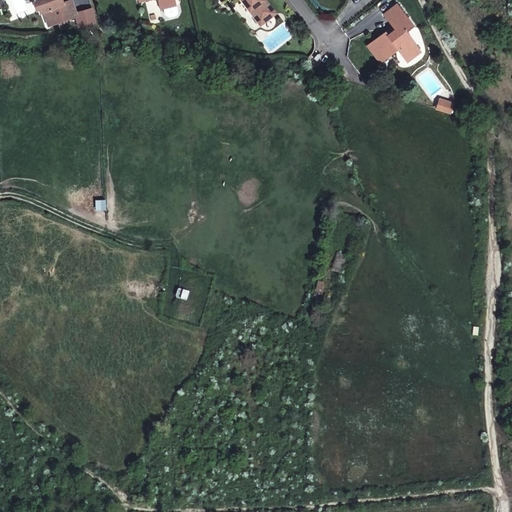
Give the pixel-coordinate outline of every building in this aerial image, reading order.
[(35,0),(36,4),(37,5),(42,6),(46,21),(74,13),(70,0),(60,0),(59,1),(59,0),(35,0)] [(155,0),(156,5),(160,4),(161,9),(166,13),(173,11),(175,8),(173,0),(155,0)] [(240,0),(242,1),(243,0),(244,0),(255,15),(257,13),(262,21),(273,12),(264,0),(259,0),(240,0)] [(255,15),(244,0),(243,0),(242,1),(258,23),(262,21),(257,13),(255,15)] [(377,56),(394,43),(409,51),(416,46),(401,26),(407,21),(392,0),(390,0),(379,8),(391,24),(383,30),(381,26),(364,39),(377,56)] [(402,56),(409,51),(394,43),(402,56)] [(433,103),(447,106),(449,97),(440,95),(434,98),(433,103)] [(182,285),(176,284),(173,293),(179,295),(178,296),(177,298),(176,301),(176,303),(177,306),(179,308),(181,310),(183,311),(186,311),(189,310),(191,309),(193,307),(194,304),(194,301),(193,299),(192,296),(190,294),(187,293),(185,293),(188,291),(191,292),(194,292),(197,290),(199,289),(200,286),(201,284),(201,281),(200,278),(199,276),(197,274),(194,273),(191,272),(188,273),(186,275),(184,276),(183,279),(182,282),(182,285)] [(143,501),(151,494),(144,486),(136,494),(143,501)]
